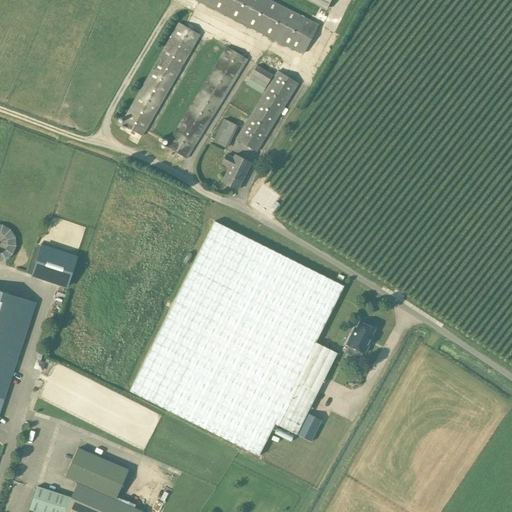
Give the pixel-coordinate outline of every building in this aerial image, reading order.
[(196,0),(303,54),(318,24),(271,0),(196,0)] [(307,0),(326,9),(331,0),(307,0)] [(142,136),(200,35),(179,22),(120,123),(142,136)] [(187,159),(248,59),(226,46),(165,146),(187,159)] [(265,88),(273,75),(257,65),(248,78),(265,88)] [(256,151),(298,83),(277,70),(236,139),(256,151)] [(227,149),(239,125),(224,118),(213,141),(227,149)] [(238,189),(251,162),(235,154),(233,157),(227,154),(222,163),(229,167),(222,182),(238,189)] [(271,207),(275,210),(280,205),(276,201),(271,207)] [(275,423),(297,433),(307,413),(337,353),(316,342),(344,286),(214,221),(129,391),(259,456),(275,423)] [(13,256),(13,225),(0,224),(0,259),(4,260),(4,256),(13,256)] [(67,286),(77,257),(42,245),(32,275),(67,286)] [(0,406),(34,302),(0,290),(0,406)] [(367,344),(375,329),(360,321),(356,329),(355,328),(346,344),(364,353),(368,345),(367,344)] [(311,441),(322,420),(307,413),(297,433),(296,434),(311,441)] [(65,511),(132,511),(136,505),(116,496),(128,470),(77,448),(66,476),(78,481),(71,497),(65,511)] [(29,509),(36,511),(65,511),(71,497),(37,486),(29,509)]
